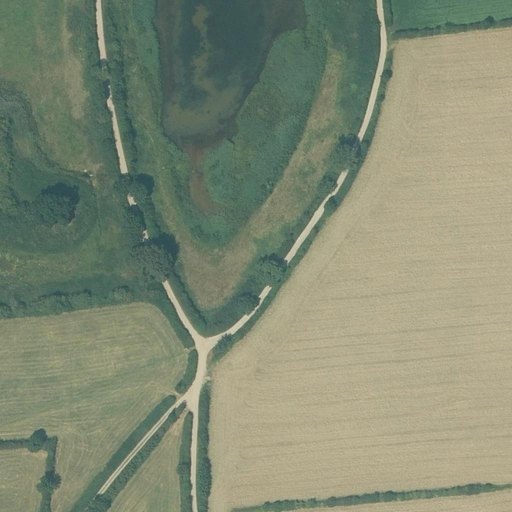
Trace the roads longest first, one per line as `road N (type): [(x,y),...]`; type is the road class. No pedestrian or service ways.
road 1 (track): [(379,0),(382,52),(354,152),(244,319),(204,347)]
road 2 (track): [(204,347),(162,282),(129,192),(96,0)]
road 3 (track): [(86,511),(193,393),(204,347)]
